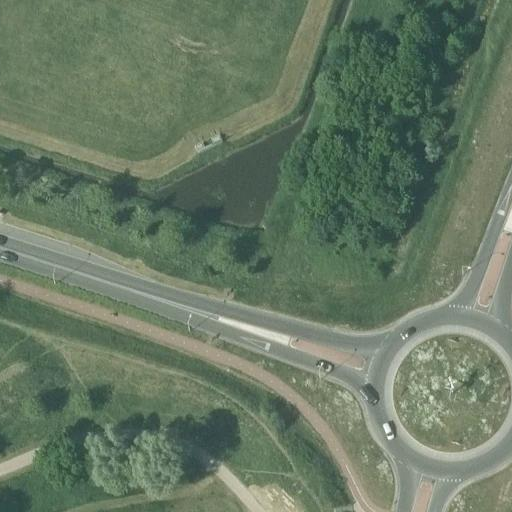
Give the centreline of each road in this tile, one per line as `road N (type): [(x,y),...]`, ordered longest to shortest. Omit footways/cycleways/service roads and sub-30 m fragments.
road 1 (tertiary): [(375,366),(0,251)]
road 2 (primary): [(511,199),(461,315)]
